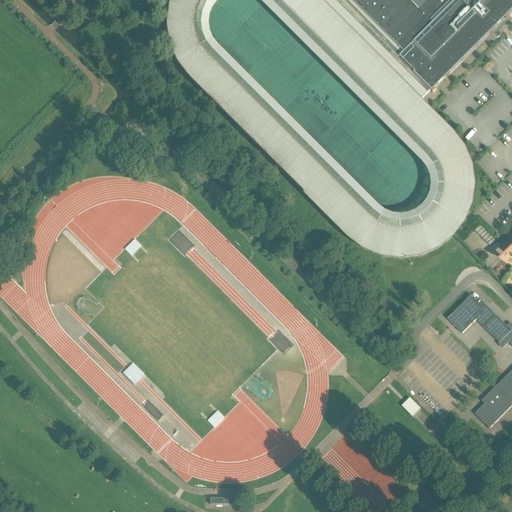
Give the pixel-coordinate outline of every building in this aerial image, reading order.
[(316,0),(374,58),(401,32),(444,75),(447,78),(493,32),(490,30),(493,27),(494,28),(498,24),(497,23),(503,17),(486,0),(316,0)] [(511,0),(486,0),(503,17),(506,19),(511,12),(511,0)] [(401,32),(374,58),(420,103),(431,92),(431,93),(435,89),(434,89),(432,87),(444,75),(401,32)] [(476,321),(496,340),(499,344),(500,344),(502,347),(507,342),(511,347),(511,325),(510,324),(507,327),(478,299),(476,301),(471,296),(448,320),(462,335),(476,321)] [(511,377),(499,391),(498,391),(502,395),(489,409),(485,405),(474,415),(477,418),(489,430),(511,406),(511,377)] [(215,497),(215,499),(209,499),(209,505),(235,506),(235,499),(220,499),(220,497),(215,497)]
